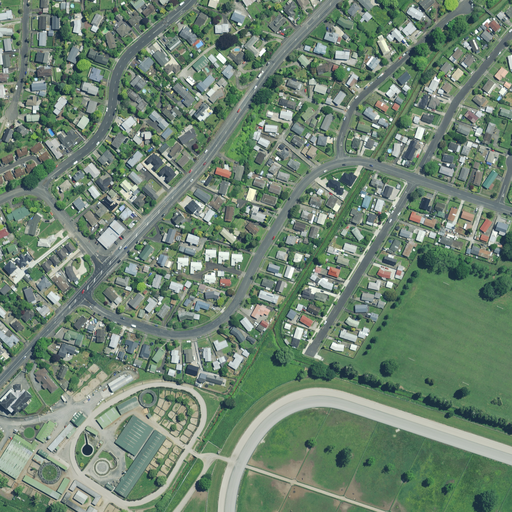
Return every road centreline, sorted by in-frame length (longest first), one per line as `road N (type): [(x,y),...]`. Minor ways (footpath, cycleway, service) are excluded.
road 1 (tertiary): [(339,162),(303,184),(234,305),(208,328),(182,335),(144,328),(80,295)]
road 2 (secondary): [(105,267),(197,171),(277,59),(334,0)]
road 3 (residential): [(191,0),(125,58),(102,130),(48,178)]
road 4 (residential): [(467,4),(356,100),(339,162)]
road 5 (residential): [(416,179),(309,354)]
road 6 (residential): [(511,33),(455,101),(416,179)]
